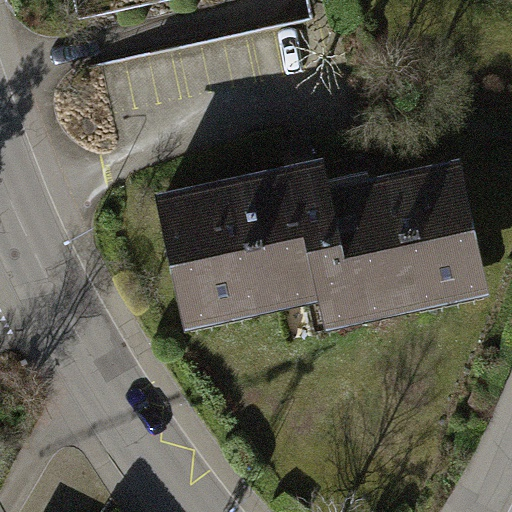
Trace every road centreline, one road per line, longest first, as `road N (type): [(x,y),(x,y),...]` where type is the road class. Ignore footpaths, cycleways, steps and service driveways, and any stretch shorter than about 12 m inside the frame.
road 1 (residential): [(198,511),(57,299)]
road 2 (unknown): [(0,509),(100,370)]
road 3 (residential): [(57,299),(0,164)]
